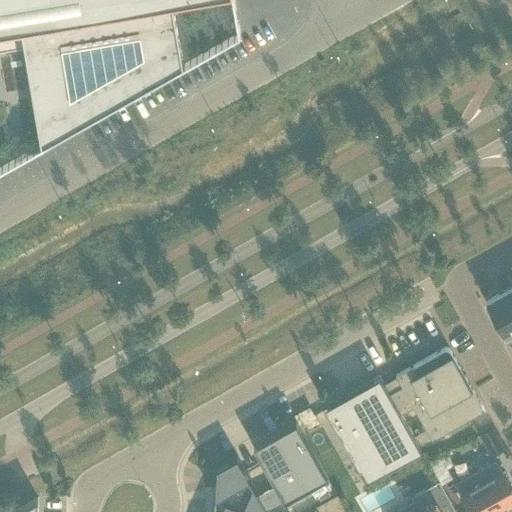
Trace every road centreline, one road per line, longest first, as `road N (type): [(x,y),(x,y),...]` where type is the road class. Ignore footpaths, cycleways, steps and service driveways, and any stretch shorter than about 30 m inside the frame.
road 1 (secondary): [(0,429),(511,141)]
road 2 (secondary): [(511,104),(0,392)]
road 3 (unclassified): [(0,218),(356,18)]
road 4 (residential): [(434,294),(147,453)]
road 5 (residential): [(511,244),(453,284),(511,385)]
